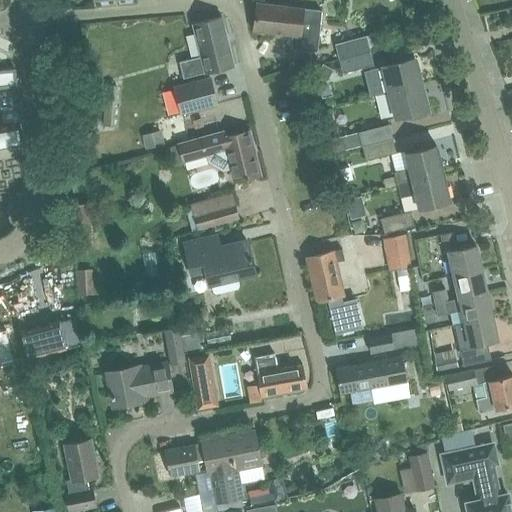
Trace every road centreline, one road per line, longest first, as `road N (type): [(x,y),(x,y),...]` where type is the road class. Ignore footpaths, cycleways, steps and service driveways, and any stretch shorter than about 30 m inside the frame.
road 1 (residential): [(18,20),(229,7),(240,28),(319,396),(149,432),(115,448),(130,511)]
road 2 (residential): [(0,257),(19,226),(31,179),(18,20)]
road 3 (unclassified): [(511,205),(484,84),(451,0)]
